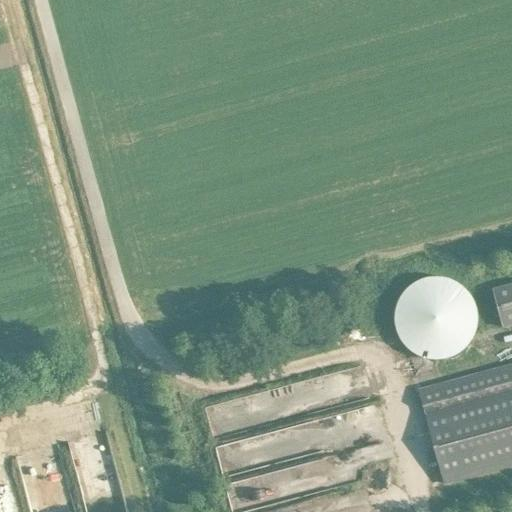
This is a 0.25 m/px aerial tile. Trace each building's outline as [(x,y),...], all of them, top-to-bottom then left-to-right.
[(396,337),(400,343),(405,348),(410,352),(417,355),(424,357),(431,358),(438,357),(445,356),(451,353),(457,349),(462,344),(467,338),(470,332),(470,331),(472,324),(473,316),(472,309),(470,302),(467,296),(463,290),(458,285),(452,281),(445,278),(438,276),(431,276),(424,276),(417,278),(411,281),(405,285),(400,290),(396,296),(393,303),(391,310),(390,317),(391,324),(393,331),(396,337)] [(498,324),(511,320),(511,280),(489,287),(498,324)] [(441,481),(511,461),(511,360),(416,387),(441,481)] [(229,388),(189,396),(197,433),(198,433),(206,471),(207,471),(214,503),(259,493),(253,464),(311,452),(309,442),(278,449),(272,418),(235,426),(233,415),(273,407),(267,380),(229,388)] [(331,382),(316,386),(319,397),(335,393),(331,382)] [(88,407),(38,409),(0,421),(0,429),(1,433),(2,453),(15,453),(39,445),(61,444),(72,441),(73,441),(91,435),(90,414),(88,407)] [(83,476),(106,474),(103,438),(80,440),(83,476)] [(66,473),(82,469),(76,444),(60,447),(66,473)] [(282,511),(349,511),(360,509),(352,481),(280,501),(282,511)]
